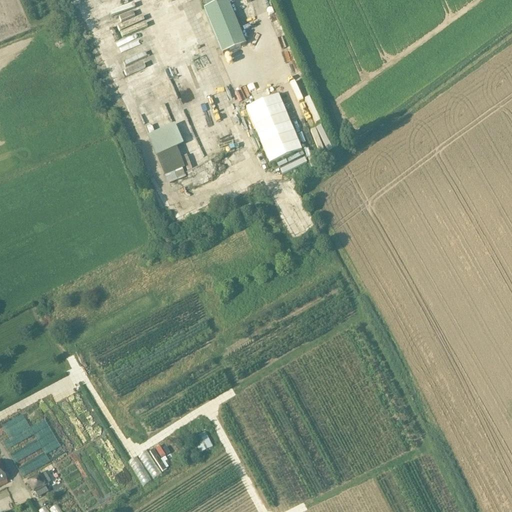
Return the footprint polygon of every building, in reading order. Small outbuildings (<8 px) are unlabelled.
[(228,0),(203,0),(208,9),(204,10),(222,56),(245,47),(226,1),(228,0)] [(110,16),(129,9),(131,14),(136,12),(133,2),(108,11),(110,16)] [(192,23),(171,30),(174,38),(195,30),(192,23)] [(178,51),(198,42),(195,36),(176,44),(178,51)] [(124,66),(145,57),(143,52),(122,61),(124,66)] [(182,67),(183,73),(209,67),(207,61),(182,67)] [(126,82),(152,74),(150,66),(143,68),(142,63),(122,69),(126,82)] [(278,96),(247,109),(270,164),(301,151),(278,96)] [(146,134),(165,182),(186,174),(175,147),(180,145),(172,124),(146,134)] [(209,158),(225,152),(223,147),(207,153),(209,158)] [(205,433),(193,439),(200,453),(212,447),(205,433)] [(0,487),(8,483),(0,465),(0,487)] [(40,473),(26,481),(34,494),(35,494),(46,487),(47,486),(40,473)]
